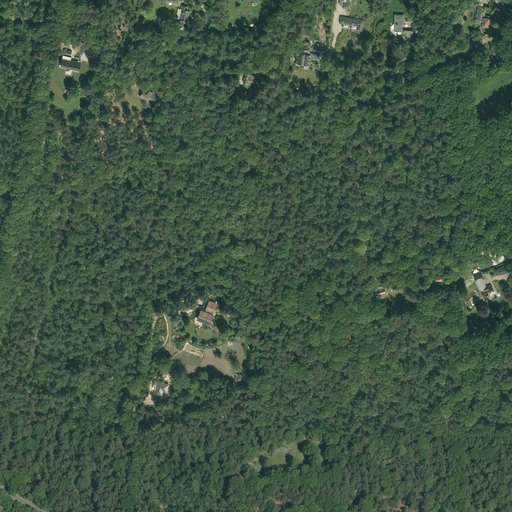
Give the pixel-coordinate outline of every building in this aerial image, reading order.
[(348,8),(349,2),(347,1),(346,0),(339,0),(339,4),(342,5),(342,7),(348,8)] [(186,24),(190,11),(187,10),(188,7),(182,5),(181,9),(182,10),(179,23),(186,24)] [(489,18),(484,18),(485,10),(482,9),(482,8),(478,7),(478,9),(477,16),(476,15),(474,22),(482,23),(482,26),(488,26),(489,18)] [(402,30),(402,21),(404,21),(404,14),(394,14),(394,30),(402,30)] [(363,21),(341,17),(340,24),(343,24),(342,28),(348,29),(349,24),(357,25),(356,30),(362,31),(363,21)] [(310,65),(312,54),(309,53),(309,50),(304,49),(303,53),(298,53),(296,63),(310,65)] [(77,61),(71,60),(71,56),(63,54),(63,58),(62,58),(60,66),(67,67),(67,68),(71,69),(71,68),(76,69),(77,61)] [(248,83),(249,81),(254,83),(256,74),(257,72),(247,70),(243,82),(248,83)] [(133,77),(130,83),(140,88),(143,83),(133,77)] [(148,90),(145,88),(140,96),(145,100),(146,98),(153,103),(158,95),(150,89),(148,90)] [(506,244),(497,248),(499,253),(501,252),(502,253),(509,250),(506,244)] [(480,266),(481,266),(481,267),(487,267),(493,262),(489,258),(488,258),(485,259),(480,259),(480,261),(479,261),(480,266)] [(428,283),(444,280),(443,273),(426,277),(428,283)] [(481,273),(473,277),(484,299),(489,297),(487,293),(494,290),(491,284),(486,286),(482,277),(483,277),(481,273)] [(201,309),(197,319),(209,323),(213,314),(212,314),(216,303),(209,300),(205,311),(201,309)] [(241,373),(237,373),(234,376),(234,380),(237,383),(241,383),(244,380),(244,376),(241,373)] [(168,384),(153,380),(151,388),(154,388),(153,393),(161,395),(162,391),(166,392),(168,384)] [(248,390),(238,394),(240,400),(251,396),(248,390)] [(223,418),(226,408),(220,405),(217,415),(223,418)]
